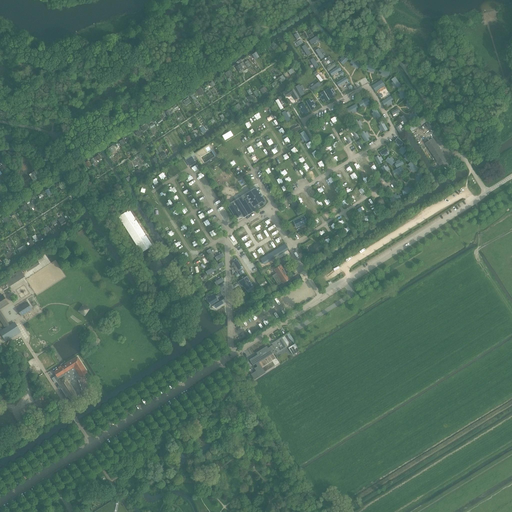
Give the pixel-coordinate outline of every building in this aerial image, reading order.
[(319,38),(318,35),(310,41),(311,43),(319,38)] [(305,45),(302,46),(307,55),(310,53),(305,45)] [(319,48),(316,50),(321,59),(324,57),(319,48)] [(340,61),(343,65),(349,58),(346,55),(340,61)] [(314,58),(310,60),(316,69),(319,67),(314,58)] [(352,59),(350,63),(360,67),(362,63),(352,59)] [(335,62),(327,68),(329,71),(337,65),(335,62)] [(339,66),(329,72),(332,76),(341,70),(339,66)] [(346,76),(336,82),(339,86),(348,81),(346,76)] [(395,77),(391,80),(394,82),(392,84),(394,87),(396,86),(398,88),(402,86),(395,77)] [(381,79),(372,85),(376,91),(385,85),(381,79)] [(319,82),(310,88),(312,91),(321,85),(319,82)] [(299,85),(295,87),(300,96),(304,94),(299,85)] [(288,89),(282,92),(284,96),(285,95),(286,97),(292,94),(295,99),(299,97),(294,88),(289,91),(288,89)] [(330,88),(326,90),(331,99),(335,97),(330,88)] [(401,88),(398,90),(399,93),(398,94),(401,99),(403,98),(404,100),(408,97),(401,88)] [(324,90),(320,93),(321,95),(320,96),(322,101),(324,100),(325,102),(330,100),(324,90)] [(393,99),(391,95),(382,101),(384,105),(387,104),(388,105),(392,102),(391,100),(393,99)] [(358,103),(360,106),(362,105),(363,106),(368,104),(367,102),(368,101),(366,97),(358,103)] [(311,110),(315,108),(314,105),(315,104),(313,100),(311,101),(309,98),(305,101),(311,110)] [(280,110),(284,108),(282,105),(284,104),(281,100),(280,101),(278,99),(274,101),(280,110)] [(410,100),(407,102),(409,104),(407,106),(411,110),(412,109),(413,111),(417,109),(410,100)] [(303,102),(299,105),(300,107),(298,108),(301,113),(303,112),(304,114),(309,112),(303,102)] [(348,108),(350,112),(352,110),(353,112),(358,110),(357,108),(358,107),(356,103),(348,108)] [(380,115),(375,107),(372,110),(373,112),(371,113),(374,117),(375,116),(376,118),(380,115)] [(286,122),(291,120),(289,117),(291,116),(288,112),(286,113),(285,110),(281,113),(286,122)] [(418,117),(415,113),(408,117),(411,122),(418,117)] [(409,125),(412,131),(428,120),(425,115),(409,125)] [(358,130),(362,128),(361,126),(363,125),(360,120),(358,121),(357,119),(353,121),(358,130)] [(382,121),(379,123),(380,125),(378,126),(381,131),(383,130),(384,131),(387,129),(382,121)] [(303,131),(299,133),(301,135),(299,136),(301,140),(302,141),(304,140),(305,142),(309,140),(304,130),(303,131)] [(365,141),(368,139),(367,137),(369,136),(366,132),(365,133),(363,131),(360,133),(365,141)] [(397,137),(395,141),(396,142),(395,143),(399,146),(400,145),(402,146),(404,143),(397,137)] [(440,148),(433,138),(425,143),(432,153),(440,166),(448,161),(440,148)] [(402,146),(399,149),(401,151),(399,153),(403,155),(409,148),(405,145),(404,147),(402,146)] [(379,152),(382,156),(384,155),(384,156),(388,154),(387,152),(389,151),(387,148),(379,152)] [(407,153),(404,156),(405,157),(404,159),(408,161),(413,154),(410,152),(408,154),(407,153)] [(195,154),(185,159),(190,167),(196,163),(195,161),(198,159),(195,154)] [(379,164),(383,162),(382,160),(383,159),(381,156),(379,157),(378,155),(374,157),(379,164)] [(392,166),(395,162),(393,161),(394,160),(391,157),(390,159),(388,157),(385,160),(392,166)] [(419,168),(411,161),(408,165),(410,167),(409,168),(413,172),(414,170),(416,172),(419,168)] [(24,176),(20,179),(27,189),(31,187),(30,185),(34,183),(35,184),(39,181),(43,178),(47,176),(41,165),(37,168),(37,169),(33,172),(33,171),(28,174),(29,174),(24,177),(24,176)] [(385,174),(389,172),(387,170),(388,169),(386,166),(385,167),(384,165),(380,167),(385,174)] [(402,166),(392,171),(395,175),(397,174),(398,175),(403,173),(402,171),(404,170),(402,166)] [(239,199),(228,206),(234,216),(239,212),(241,215),(248,210),(248,211),(252,209),(253,210),(257,210),(264,205),(266,202),(257,188),(253,189),(247,195),(245,198),(246,198),(243,200),(242,199),(239,199)] [(129,210),(118,217),(133,240),(141,253),(152,246),(144,233),(129,210)] [(304,216),(294,221),(296,227),(306,222),(304,216)] [(323,246),(319,242),(310,251),(314,255),(323,246)] [(289,249),(285,243),(260,259),(264,265),(289,249)] [(215,256),(211,249),(207,251),(211,258),(215,256)] [(222,253),(215,257),(217,261),(225,257),(222,253)] [(158,258),(148,265),(153,274),(154,274),(155,274),(156,275),(165,269),(158,258)] [(37,260),(24,268),(26,271),(39,263),(37,260)] [(238,260),(233,263),(239,271),(243,269),(238,260)] [(222,261),(215,266),(217,270),(225,265),(222,261)] [(277,274),(273,276),(274,278),(278,285),(282,282),(283,283),(289,279),(287,275),(285,272),(282,267),(279,266),(274,270),(277,274)] [(213,267),(206,271),(208,275),(215,271),(213,267)] [(21,271),(5,281),(9,286),(24,276),(21,271)] [(253,286),(247,276),(238,282),(240,285),(242,284),(245,289),(246,291),(250,289),(249,289),(253,286)] [(222,277),(214,282),(217,286),(224,281),(222,277)] [(263,277),(257,281),(261,288),(267,284),(263,277)] [(213,290),(213,288),(213,287),(213,285),(212,284),(211,283),(210,283),(208,283),(207,283),(206,284),(205,285),(204,286),(204,288),(205,289),(206,291),(207,291),(209,292),(210,292),(211,291),(213,290)] [(214,295),(207,300),(210,306),(212,304),(215,309),(221,305),(223,299),(222,296),(222,295),(219,290),(213,294),(214,295)] [(27,303),(17,309),(21,316),(32,310),(31,309),(27,303)] [(81,307),(78,311),(84,315),(88,309),(87,309),(83,305),(81,307)] [(4,319),(1,321),(6,329),(3,330),(8,338),(9,337),(17,332),(18,331),(14,324),(12,325),(10,326),(9,327),(4,319)] [(278,340),(272,344),(273,345),(270,347),(273,351),(276,350),(277,353),(287,346),(282,338),(278,340)] [(295,344),(289,348),(293,355),(299,351),(295,344)] [(252,358),(249,360),(252,364),(252,365),(253,365),(253,366),(253,365),(255,364),(257,367),(255,368),(254,368),(255,370),(256,371),(256,372),(254,373),(253,373),(251,374),(254,379),(264,373),(260,367),(258,364),(257,363),(258,362),(260,361),(264,359),(266,357),(268,356),(269,356),(270,355),(272,353),(272,354),(273,354),(272,353),(273,352),(270,347),(268,348),(268,349),(267,348),(267,347),(266,347),(266,348),(264,349),(261,351),(260,351),(257,353),(257,354),(257,353),(258,355),(258,356),(256,357),(256,356),(253,358),(253,357),(253,358),(252,358)] [(54,372),(56,376),(53,377),(61,389),(63,388),(68,396),(71,399),(73,402),(81,397),(79,391),(75,380),(78,378),(77,377),(79,376),(80,377),(87,372),(77,357),(61,367),(61,366),(58,368),(59,369),(54,372)] [(32,406),(34,408),(30,411),(32,413),(40,408),(37,403),(32,406)] [(126,511),(124,508),(123,505),(121,504),(117,503),(114,502),(112,502),(95,511),(126,511)]
